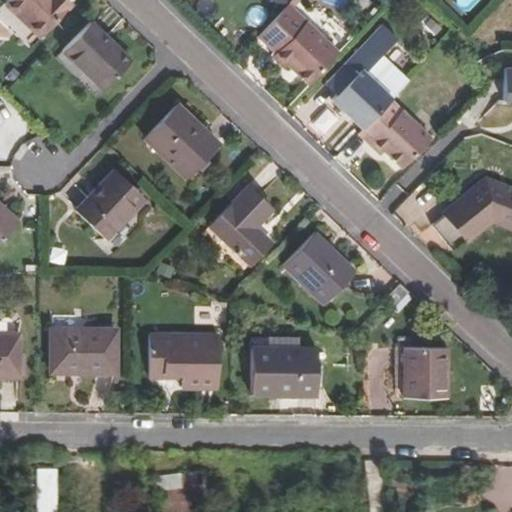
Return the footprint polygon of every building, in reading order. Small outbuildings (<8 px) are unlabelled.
[(3,0),(2,2),(37,36),(69,3),(65,0),(3,0)] [(200,0),(223,23),(246,0),(200,0)] [(454,0),(462,11),(478,0),(454,0)] [(287,6),(258,37),(276,55),(273,58),(285,70),(288,66),(308,86),(338,55),(287,6)] [(87,24),(60,52),(101,92),(128,63),(87,24)] [(333,100),(364,130),(393,100),(368,74),(401,41),(387,26),(327,85),(338,96),(333,100)] [(184,96),(141,140),(180,178),(192,166),(198,171),(227,141),(222,136),(224,133),(184,96)] [(392,101),(364,130),(360,134),(371,145),(374,142),(385,152),(403,170),(432,141),(392,101)] [(381,155),(385,152),(374,142),(371,145),(381,155)] [(51,187),(63,159),(28,144),(16,172),(51,187)] [(67,214),(97,244),(140,198),(110,170),(67,214)] [(450,250),(464,240),(464,241),(493,220),(511,227),(511,190),(486,180),(443,212),(444,213),(431,224),(450,250)] [(208,226),(246,263),(268,242),(252,226),(268,208),(246,187),(208,226)] [(0,201),(0,239),(19,219),(0,201)] [(304,230),(273,261),(312,299),(343,267),(304,230)] [(389,313),(407,294),(398,285),(381,304),(389,313)] [(114,330),(49,329),(49,369),(113,370),(114,330)] [(15,333),(0,333),(0,376),(15,377),(15,333)] [(219,388),(220,335),(149,335),(148,376),(184,376),(184,389),(219,388)] [(250,348),(297,349),(297,339),(250,338),(250,348)] [(297,349),(250,348),(249,396),(313,397),(314,349),(297,349)] [(443,352),(402,349),(399,392),(442,395),(443,352)] [(35,467),(35,511),(55,511),(55,467),(35,467)]
